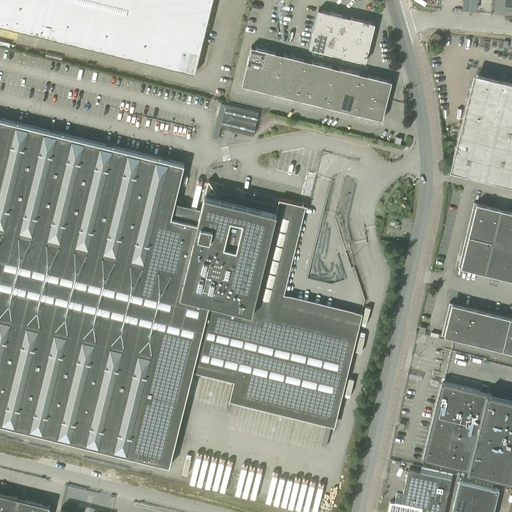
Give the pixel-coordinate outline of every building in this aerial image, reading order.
[(212,0),(0,0),(0,24),(195,72),(212,0)] [(341,56),(351,58),(360,60),(365,61),(374,23),(370,22),(350,17),(342,15),(322,10),(318,9),(308,47),(313,48),(313,49),(332,54),(332,53),(341,55),(341,56)] [(382,119),(386,100),(391,81),(387,80),(387,79),(367,75),(363,74),(359,73),(349,70),(339,68),(331,66),(311,61),(303,59),(283,54),(275,52),(255,47),(251,46),(241,84),(245,85),(245,86),(265,90),(273,92),(273,93),(293,97),(301,99),(321,104),(330,106),(329,106),(349,111),(357,113),(377,118),(382,119)] [(501,82),(476,76),(475,82),(471,81),(449,169),(511,184),(511,81),(502,79),(501,82)] [(222,127),(255,134),(260,111),(227,104),(222,127)] [(335,421),(356,336),(355,336),(355,338),(251,312),(276,212),(216,197),(216,195),(217,195),(209,180),(207,180),(197,222),(184,219),(186,212),(172,209),(184,164),(14,122),(0,118),(0,423),(169,465),(194,363),(235,373),(229,395),(230,395),(231,393),(335,418),(334,421),(335,421)] [(309,170),(303,199),(310,200),(317,172),(309,170)] [(511,211),(473,202),(458,266),(511,279),(511,211)] [(441,334),(511,351),(511,317),(449,302),(441,334)] [(462,472),(463,472),(463,470),(511,482),(511,398),(490,393),(487,392),(488,392),(486,392),(486,391),(485,390),(484,390),(483,390),(483,391),(441,381),(422,460),(459,469),(458,471),(459,471),(459,472),(460,473),(461,473),(462,472)] [(389,501),(387,511),(443,511),(451,478),(408,468),(402,494),(396,492),(394,502),(389,501)] [(493,511),(499,489),(459,479),(450,511),(493,511)] [(47,511),(49,505),(0,492),(0,511),(47,511)]
